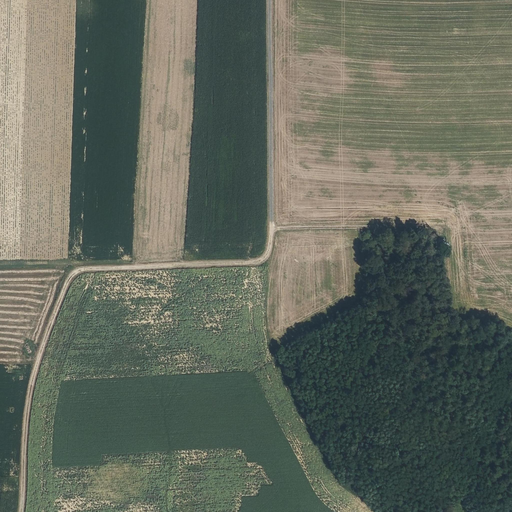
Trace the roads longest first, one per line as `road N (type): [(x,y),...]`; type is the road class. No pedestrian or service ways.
road 1 (track): [(272,0),(267,256),(77,269),(33,381),(23,511)]
road 2 (track): [(273,227),(442,229)]
